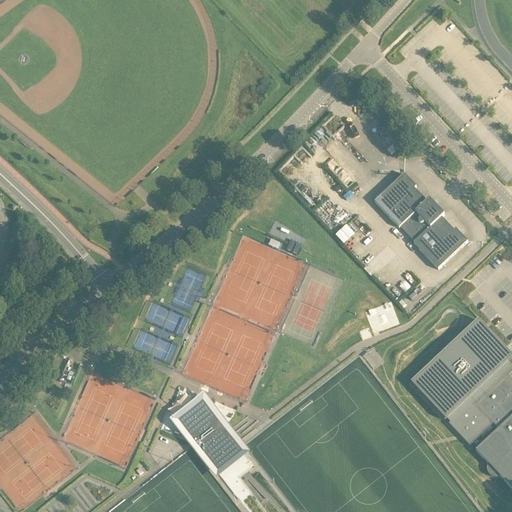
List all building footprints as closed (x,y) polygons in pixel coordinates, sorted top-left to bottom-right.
[(420,239),(415,244),(414,245),(439,271),(468,243),(456,230),(454,233),(442,220),(445,217),(430,201),(427,204),(415,191),(417,189),(405,176),(375,204),(400,230),(406,224),(420,239)] [(347,227),(336,237),(345,246),(356,236),(347,227)] [(28,234),(18,231),(16,236),(26,240),(28,234)] [(16,236),(14,242),(25,246),(26,240),(16,236)] [(12,248),(23,252),(25,246),(14,242),(12,248)] [(10,254),(21,258),(23,252),(12,248),(10,254)] [(9,260),(19,263),(21,258),(10,254),(9,260)] [(7,266),(17,269),(19,263),(9,260),(7,266)] [(5,272),(15,275),(17,269),(7,266),(5,272)] [(15,275),(5,272),(3,278),(13,281),(15,275)] [(1,284),(11,287),(13,281),(3,278),(1,284)] [(11,287),(1,284),(0,286),(0,290),(9,293),(11,287)] [(0,296),(7,299),(9,293),(0,290),(0,296)] [(501,478),(511,489),(511,490),(511,380),(509,377),(511,374),(511,365),(509,363),(511,360),(511,356),(480,322),(412,385),(446,422),(448,421),(451,424),(449,425),(470,448),(494,425),(499,431),(476,452),(489,466),(488,468),(488,471),(488,473),(489,475),(490,477),(492,478),(494,479),(496,479),(498,479),(501,478)] [(174,419),(186,434),(190,439),(191,441),(195,437),(197,440),(193,444),(208,463),(238,500),(249,491),(240,480),(255,468),(240,449),(223,428),(208,409),(204,404),(196,410),(192,405),(174,419)]
